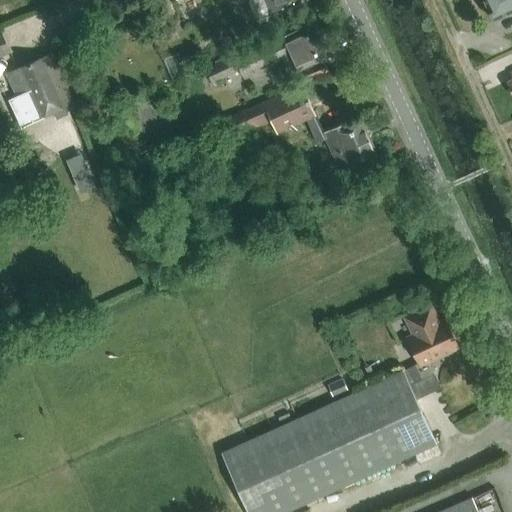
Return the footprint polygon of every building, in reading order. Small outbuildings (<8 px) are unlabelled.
[(260,17),(270,12),(271,15),(302,0),(248,0),(255,15),(256,16),(257,17),(259,17),(260,17)] [(511,0),(484,0),(492,17),(511,7),(511,0)] [(286,31),(203,69),(213,91),(228,85),(224,77),(239,70),(243,80),(277,64),(274,59),(283,55),(291,71),(299,67),(299,68),(332,53),(317,21),(287,34),(286,31)] [(0,31),(0,57),(11,52),(2,31),(0,31)] [(181,55),(185,67),(203,61),(199,49),(181,55)] [(39,58),(6,73),(16,95),(10,97),(16,110),(13,112),(19,125),(68,102),(48,59),(41,62),(39,58)] [(328,72),(324,64),(302,75),(306,82),(328,72)] [(277,134),(307,119),(316,115),(302,83),(225,118),(233,139),(272,121),(277,134)] [(327,138),(316,115),(307,119),(307,120),(317,142),(327,138)] [(326,135),(340,165),(305,181),(314,199),(349,183),(344,174),(379,157),(363,124),(348,131),(345,126),(326,135)] [(95,186),(81,153),(66,160),(81,192),(95,186)] [(176,239),(165,243),(175,266),(185,262),(176,239)] [(422,359),(418,361),(410,365),(416,379),(435,370),(430,358),(460,345),(448,317),(441,320),(434,303),(409,314),(417,331),(411,334),(422,359)] [(404,369),(381,379),(221,450),(248,511),(283,511),(437,444),(404,369)] [(349,390),(344,378),(328,385),(333,397),(349,390)] [(278,418),(280,423),(292,418),(289,413),(278,418)] [(479,511),(472,495),(459,501),(464,511),(479,511)] [(464,511),(459,501),(446,507),(448,511),(464,511)]
